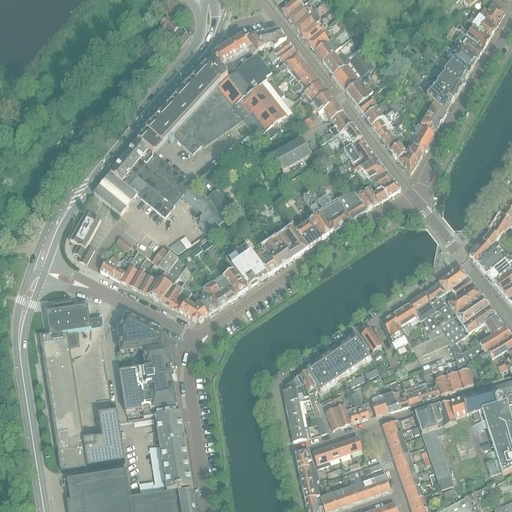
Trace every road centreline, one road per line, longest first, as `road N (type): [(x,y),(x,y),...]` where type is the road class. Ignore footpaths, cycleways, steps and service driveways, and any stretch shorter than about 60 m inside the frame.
road 1 (residential): [(286,452),(274,387),(458,257)]
road 2 (residential): [(218,31),(273,15),(413,196)]
road 3 (secondary): [(40,266),(85,182),(202,44)]
road 4 (residential): [(413,196),(215,324),(196,345)]
road 5 (secondary): [(44,511),(19,357),(21,320),(40,266)]
road 6 (residential): [(511,26),(413,196)]
road 7 (residential): [(196,345),(40,266)]
road 8 (residential): [(196,345),(188,385),(210,511)]
